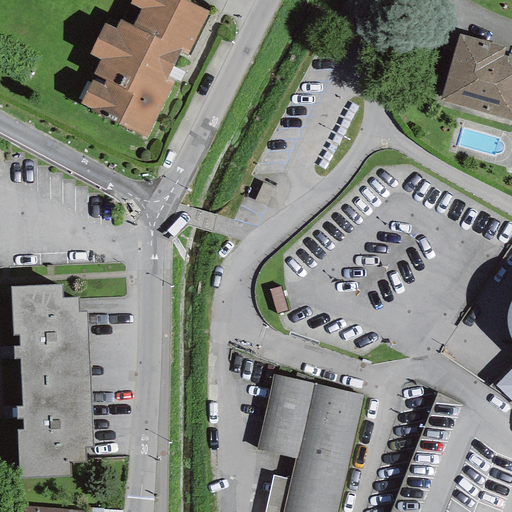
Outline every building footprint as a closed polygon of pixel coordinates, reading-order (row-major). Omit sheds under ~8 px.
[(208,12),(183,0),(131,0),(129,4),(141,9),(133,26),(120,20),(116,29),(104,23),(88,55),(101,61),(79,104),(146,138),(173,83),(165,79),(179,51),(187,55),(208,12)] [(505,49),(460,35),(440,100),(511,121),(511,58),(503,56),(505,49)] [(62,284),(9,287),(13,359),(20,359),(20,382),(90,380),(88,312),(79,313),(78,298),(62,298),(62,284)] [(336,511),(364,397),(274,375),(256,449),(295,459),(290,481),(281,511),(336,511)] [(92,447),(90,380),(20,382),(21,406),(15,406),(18,479),(70,477),(69,463),(85,462),(84,447),(92,447)] [(281,511),(290,481),(273,476),(264,511),(281,511)]
